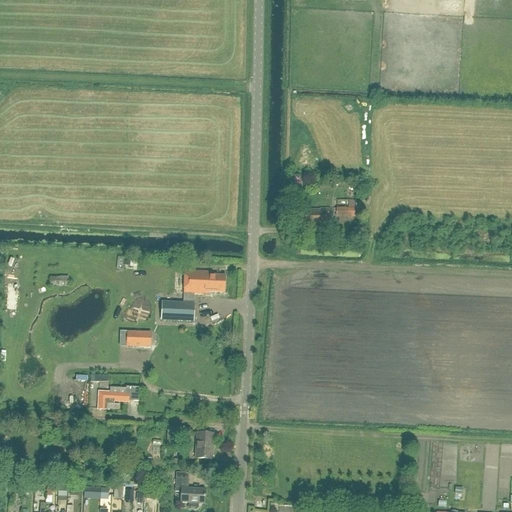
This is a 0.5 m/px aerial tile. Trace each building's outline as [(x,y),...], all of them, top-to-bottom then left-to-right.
[(355,217),(355,211),(359,211),(359,201),(336,201),(336,217),(355,217)] [(320,209),(320,210),(300,210),(300,227),(329,227),(329,209),(320,209)] [(185,271),(184,294),(187,295),(196,295),(204,295),(204,292),(224,293),(225,276),(210,275),(210,272),(185,271)] [(68,287),(68,277),(49,277),(49,287),(68,287)] [(161,303),(160,321),(193,323),(194,304),(161,303)] [(127,333),(126,347),(150,348),(150,334),(127,333)] [(126,387),(125,389),(110,388),(109,393),(98,392),(97,410),(106,410),(106,402),(128,403),(128,401),(138,402),(139,388),(126,387)] [(186,427),(175,427),(174,441),(185,442),(186,427)] [(213,434),(197,433),(196,447),(198,447),(197,459),(212,460),(213,434)] [(84,475),(84,467),(64,467),(64,474),(84,475)] [(204,504),(205,497),(206,496),(207,492),(205,491),(205,490),(188,489),(189,474),(176,473),(175,492),(181,493),(180,503),(188,503),(188,511),(195,511),(198,509),(198,504),(204,504)] [(114,483),(114,489),(113,500),(122,500),(123,483),(114,483)] [(134,491),(134,485),(134,484),(124,484),(124,491),(125,491),(125,502),(132,502),(132,491),(134,491)] [(78,489),(70,488),(70,497),(78,497),(78,489)] [(45,502),(45,504),(44,511),(52,511),(53,502),(45,502)]
